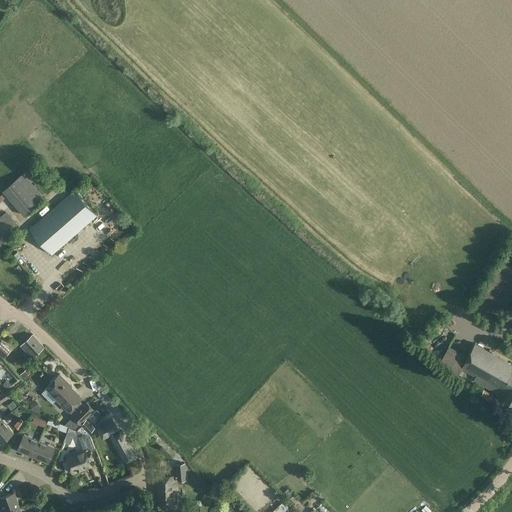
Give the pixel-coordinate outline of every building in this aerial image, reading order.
[(3,190),(23,216),(43,200),(23,174),(3,190)] [(29,229),(52,254),(97,215),(74,190),(29,229)] [(6,212),(0,217),(0,243),(19,227),(6,212)] [(467,323),(476,330),(481,324),(472,317),(467,323)] [(20,345),(32,358),(44,347),(32,334),(20,345)] [(1,341),(0,342),(0,353),(4,357),(11,350),(1,341)] [(498,394),(500,391),(507,395),(505,399),(511,402),(511,364),(475,344),(468,356),(449,345),(441,360),(458,375),(461,369),(475,377),(473,380),(498,394)] [(30,373),(27,369),(20,375),(24,379),(30,373)] [(60,374),(52,381),(46,387),(58,399),(57,400),(68,411),(82,398),(67,383),(67,382),(60,374)] [(6,380),(2,385),(8,389),(11,384),(6,380)] [(493,396),(484,390),(480,397),(489,402),(493,396)] [(0,403),(9,398),(8,397),(11,395),(8,391),(0,396),(0,403)] [(13,401),(7,405),(11,410),(16,406),(13,401)] [(29,405),(34,412),(41,408),(36,401),(29,405)] [(75,428),(81,423),(94,410),(87,403),(64,425),(75,428)] [(97,409),(92,414),(95,417),(100,413),(97,409)] [(34,416),(31,422),(44,427),(46,421),(34,416)] [(98,428),(97,429),(103,440),(107,437),(107,438),(110,436),(111,438),(120,432),(112,419),(98,427),(98,428)] [(0,441),(1,443),(9,436),(12,433),(2,420),(0,421),(0,441)] [(14,426),(19,431),(25,424),(19,420),(14,426)] [(92,427),(84,422),(80,430),(88,434),(92,427)] [(57,429),(67,433),(69,428),(59,424),(57,429)] [(67,457),(69,461),(63,463),(66,471),(71,469),(73,472),(83,468),(82,466),(89,463),(90,466),(88,460),(92,458),(90,451),(95,449),(91,437),(77,430),(82,447),(84,451),(67,457)] [(136,456),(123,431),(120,432),(111,438),(125,463),(136,456)] [(18,450),(33,456),(39,442),(23,436),(18,450)] [(39,442),(33,456),(48,462),(54,448),(39,442)] [(179,481),(186,480),(187,480),(185,463),(177,464),(178,477),(179,481)] [(175,477),(167,477),(157,478),(159,506),(177,504),(175,477)] [(288,489),(282,494),(299,511),(300,511),(303,510),(296,502),(298,501),(288,489)] [(0,497),(0,502),(3,511),(8,511),(20,508),(15,492),(0,497)]
